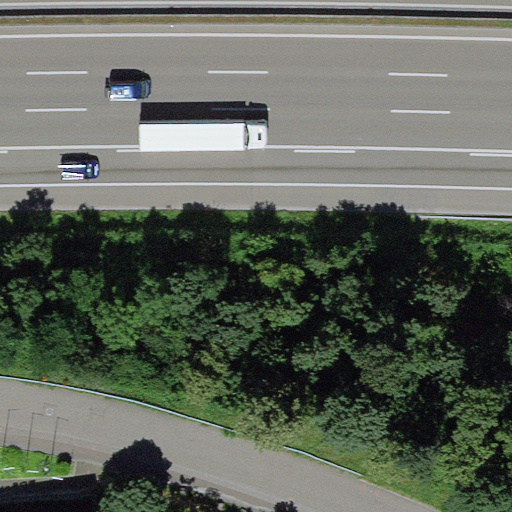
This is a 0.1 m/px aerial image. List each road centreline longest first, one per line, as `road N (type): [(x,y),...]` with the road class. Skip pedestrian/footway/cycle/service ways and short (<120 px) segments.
road 1 (motorway): [(0,158),(511,122)]
road 2 (motorway): [(0,93),(511,94)]
road 3 (unclassified): [(0,406),(139,428),(265,462),(397,511)]
